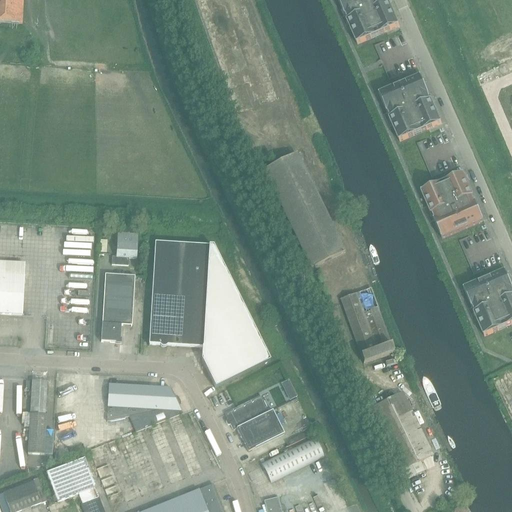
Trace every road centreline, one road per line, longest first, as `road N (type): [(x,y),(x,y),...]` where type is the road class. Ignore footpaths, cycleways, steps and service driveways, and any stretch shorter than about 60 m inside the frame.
road 1 (unclassified): [(411,511),(233,134),(183,0)]
road 2 (unclassified): [(248,511),(179,369),(0,358)]
road 3 (residential): [(511,259),(400,0)]
road 4 (unknown): [(16,359),(28,273),(18,256),(0,255)]
